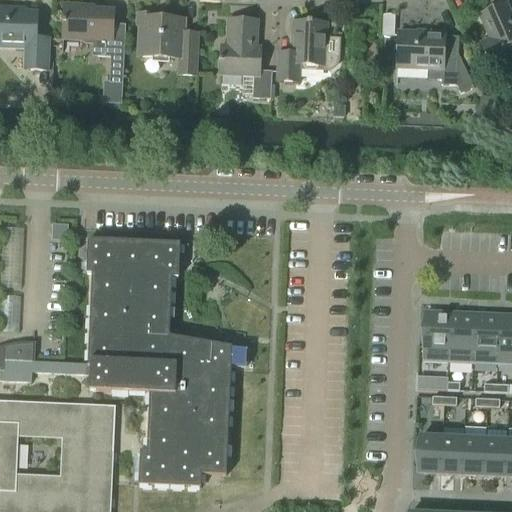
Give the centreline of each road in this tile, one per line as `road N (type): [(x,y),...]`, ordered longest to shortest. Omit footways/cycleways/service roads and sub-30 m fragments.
road 1 (residential): [(407,198),(0,181)]
road 2 (residential): [(407,198),(392,473),(382,511)]
